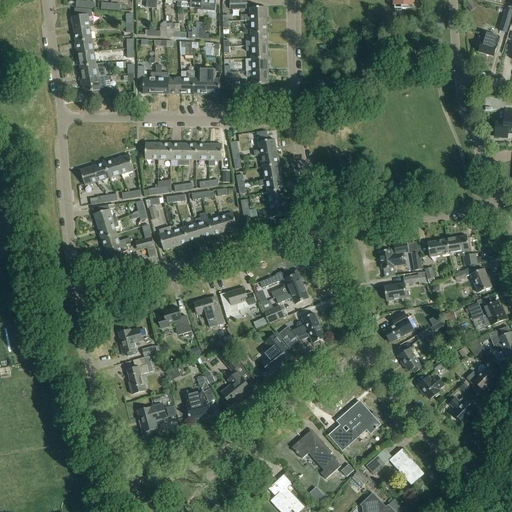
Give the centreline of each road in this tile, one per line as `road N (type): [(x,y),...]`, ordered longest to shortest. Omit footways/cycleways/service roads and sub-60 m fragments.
road 1 (residential): [(192,470),(153,482),(126,472),(97,404),(76,291)]
road 2 (residential): [(76,291),(316,237)]
road 3 (residential): [(295,121),(63,117)]
road 4 (residential): [(316,237),(500,205)]
road 5 (residential): [(76,291),(64,212),(63,117)]
road 6 (residential): [(231,450),(323,380),(368,358)]
road 7 (residential): [(472,477),(415,423),(368,358)]
road 8 (residential): [(500,205),(465,121),(458,72)]
road 9 (residential): [(368,358),(316,237)]
road 10 (residential): [(295,121),(291,0)]
